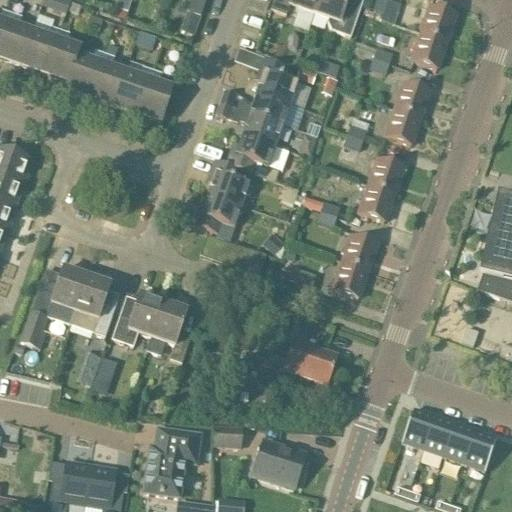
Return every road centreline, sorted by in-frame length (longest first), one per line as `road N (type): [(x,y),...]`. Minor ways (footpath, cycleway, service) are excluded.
road 1 (tertiary): [(384,374),(510,7)]
road 2 (residential): [(157,254),(60,225),(50,214),(74,139)]
road 3 (residential): [(237,0),(174,178)]
road 4 (tertiary): [(339,511),(384,374)]
road 5 (residential): [(511,417),(384,374)]
road 6 (residential): [(120,443),(0,409)]
